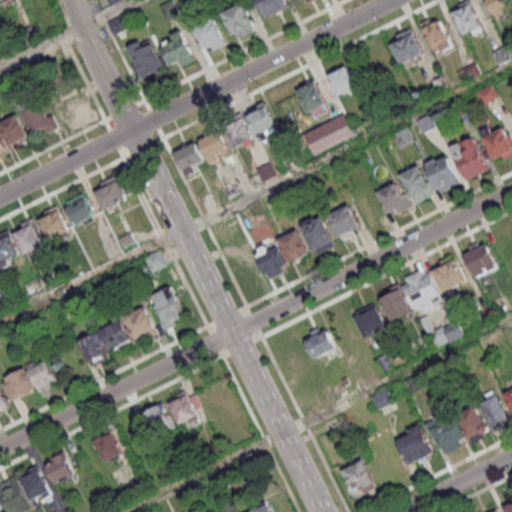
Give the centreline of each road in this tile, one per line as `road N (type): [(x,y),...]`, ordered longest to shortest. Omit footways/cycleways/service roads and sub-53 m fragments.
road 1 (residential): [(511,192),(0,448)]
road 2 (residential): [(392,0),(0,196)]
road 3 (tertiary): [(130,131),(319,511)]
road 4 (tertiary): [(70,0),(130,131)]
road 5 (residential): [(511,456),(402,511)]
